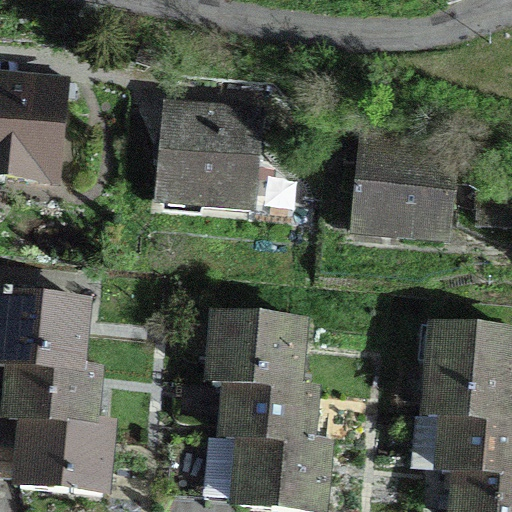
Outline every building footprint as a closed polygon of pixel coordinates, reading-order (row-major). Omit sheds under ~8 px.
[(139,44),(132,67),(169,80),(177,58),(139,44)] [(0,180),(49,185),(58,93),(0,88),(0,180)] [(254,122),(167,114),(158,206),(246,213),(254,122)] [(450,153),(363,144),(353,236),(355,248),(392,252),(396,240),(441,245),(450,153)] [(511,205),(476,199),(474,230),(511,231),(511,205)] [(92,378),(75,377),(79,325),(80,309),(8,304),(8,297),(2,296),(3,293),(0,293),(0,371),(10,372),(5,425),(0,424),(0,484),(17,486),(17,494),(100,500),(104,452),(105,432),(88,431),(92,383),(92,378)] [(210,390),(227,392),(223,445),(207,444),(203,504),(235,506),(234,511),(317,511),(321,469),(322,452),(305,451),(308,405),(309,398),(292,396),(296,347),(297,329),(215,323),(210,390)] [(511,511),(511,428),(507,428),(511,361),(511,339),(422,333),(420,369),(428,370),(425,423),(413,423),(409,463),(434,465),(439,471),(438,477),(423,476),(420,511),(511,511)]
